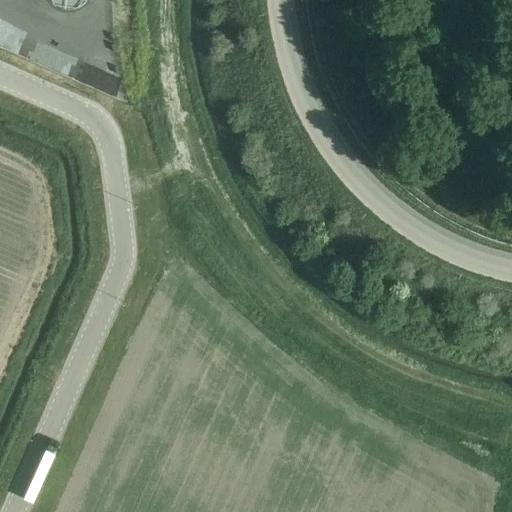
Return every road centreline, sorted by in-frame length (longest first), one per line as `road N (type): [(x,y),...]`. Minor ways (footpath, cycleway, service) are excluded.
road 1 (unclassified): [(0,78),(92,118),(108,136),(124,259),(15,511)]
road 2 (unclassified): [(511,271),(399,225),(342,168),(294,91),(272,0)]
